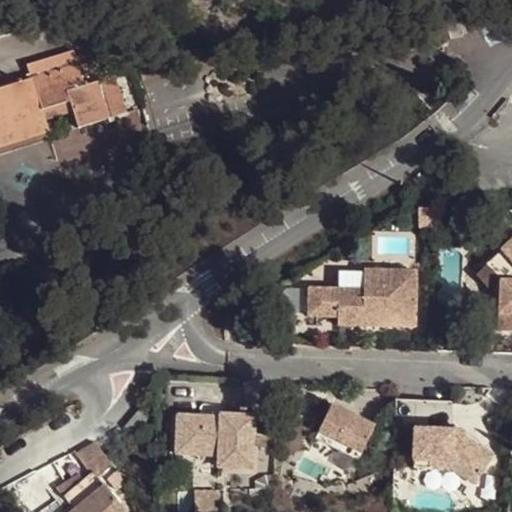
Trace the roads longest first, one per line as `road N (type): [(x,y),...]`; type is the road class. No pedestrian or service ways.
road 1 (unclassified): [(197,298),(426,152),(511,59)]
road 2 (unclassified): [(511,366),(232,366)]
